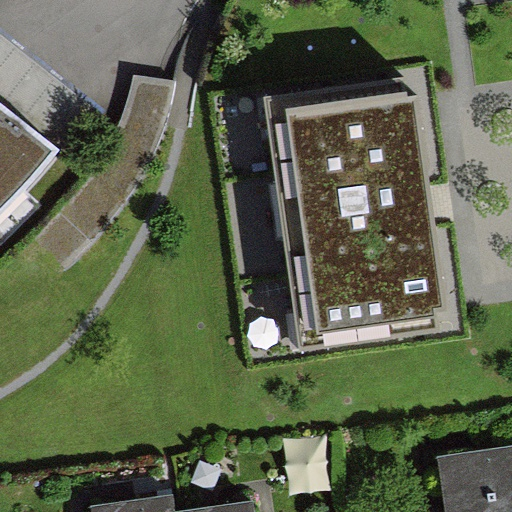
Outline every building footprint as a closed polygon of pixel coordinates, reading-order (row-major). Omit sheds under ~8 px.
[(164,161),(182,86),(140,76),(123,151),(164,161)] [(407,81),(268,101),(303,349),(439,330),(437,315),(449,313),(418,95),(409,96),(407,81)] [(0,212),(58,150),(0,102),(0,212)] [(511,511),(511,453),(447,460),(452,511),(511,511)] [(172,511),(171,500),(93,508),(93,511),(172,511)]
